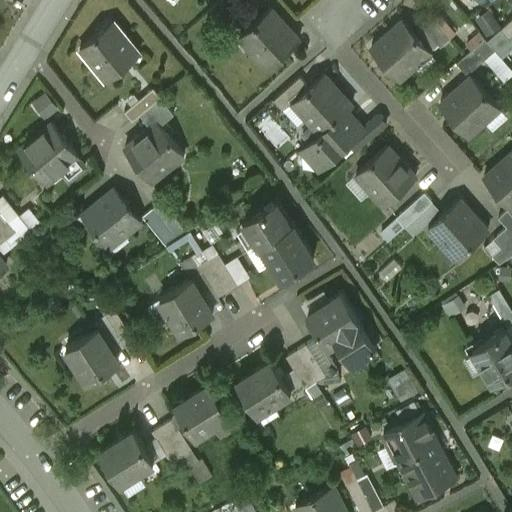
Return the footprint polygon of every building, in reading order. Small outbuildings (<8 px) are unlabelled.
[(270,8),(242,33),(255,47),(252,49),(266,66),(297,38),(270,8)] [(447,37),(423,9),(414,17),(439,45),(447,37)] [(511,16),(500,27),(509,36),(511,32),(511,16)] [(401,19),(370,46),(398,77),(414,63),(412,60),(426,47),(401,19)] [(112,21),(83,45),(95,60),(92,63),(106,80),(138,53),(112,21)] [(484,36),(456,61),(466,72),(494,47),(484,36)] [(309,85),(295,97),(308,112),(306,115),(320,131),(346,108),(352,103),(324,72),(309,85)] [(299,74),(273,98),(283,109),(292,100),(295,97),(309,85),(299,74)] [(471,74),(439,102),(468,134),(499,106),(471,74)] [(152,88),(123,111),(131,121),(160,97),(152,88)] [(31,100),(45,117),(59,105),(46,89),(31,100)] [(346,108),(320,131),(302,147),(319,166),(331,155),(362,128),(362,127),(361,126),(346,108)] [(376,112),(361,126),(362,127),(362,128),(370,136),(386,123),(376,112)] [(52,122),(19,148),(45,181),(78,154),(52,122)] [(157,122),(124,148),(150,180),(167,166),(164,163),(180,151),(157,122)] [(415,175),(387,143),(356,171),(384,203),(415,175)] [(511,150),(483,175),(511,207),(511,206),(511,150)] [(140,219),(115,187),(82,214),(105,243),(121,230),(123,233),(140,219)] [(424,190),(396,215),(404,225),(430,202),(432,200),(424,190)] [(459,197),(428,225),(456,257),(488,228),(459,197)] [(187,231),(162,199),(152,207),(176,237),(187,231)] [(264,206),(244,219),(260,245),(261,244),(260,242),(290,223),(275,200),(274,201),(276,204),(267,210),(264,206)] [(430,202),(404,225),(412,234),(438,211),(430,202)] [(176,237),(152,207),(142,216),(165,245),(176,237)] [(511,214),(507,209),(498,217),(506,226),(511,232),(511,214)] [(0,210),(0,228),(7,237),(15,230),(0,210)] [(290,223),(260,242),(261,244),(282,276),(313,257),(292,222),(290,223)] [(511,253),(511,232),(506,226),(493,238),(501,246),(492,254),(499,262),(511,253)] [(225,262),(218,250),(208,257),(227,288),(238,282),(225,262)] [(248,276),(235,255),(225,262),(238,282),(248,276)] [(227,288),(208,257),(198,263),(217,295),(227,288)] [(190,276),(160,296),(181,329),(211,310),(190,276)] [(511,322),(511,309),(498,287),(488,293),(508,325),(511,322)] [(341,291),(307,312),(327,344),(337,337),(361,322),(341,291)] [(133,336),(114,305),(104,312),(123,342),(133,336)] [(361,322),(337,337),(352,360),(375,345),(361,322)] [(97,326),(66,345),(87,377),(117,358),(97,326)] [(511,341),(504,328),(476,345),(483,356),(479,359),(493,380),(511,368),(511,341)] [(336,367),(316,335),(306,342),(326,373),(336,367)] [(326,373),(306,342),(296,348),(316,380),(326,373)] [(316,380),(296,348),(286,354),(305,386),(316,380)] [(291,390),(271,359),(237,380),(254,408),(266,400),(268,404),(272,402),(291,390)] [(401,397),(420,387),(409,365),(390,375),(401,397)] [(209,382),(175,403),(195,435),(229,414),(209,382)] [(268,404),(266,400),(254,408),(257,412),(257,411),(263,422),(278,412),(272,402),(268,404)] [(421,412),(383,432),(397,460),(399,459),(398,458),(435,439),(430,430),(431,429),(425,417),(424,418),(421,412)] [(192,448),(172,416),(162,423),(182,455),(192,448)] [(182,455),(162,423),(152,429),(171,461),(182,455)] [(134,428),(99,448),(127,494),(146,482),(138,469),(153,460),(134,428)] [(435,439),(398,458),(399,459),(418,496),(456,476),(436,439),(435,439)] [(383,502),(366,470),(356,475),(372,508),(383,502)] [(364,511),(372,508),(356,475),(345,481),(361,511),(364,511)] [(347,511),(332,482),(298,500),(304,511),(347,511)]
